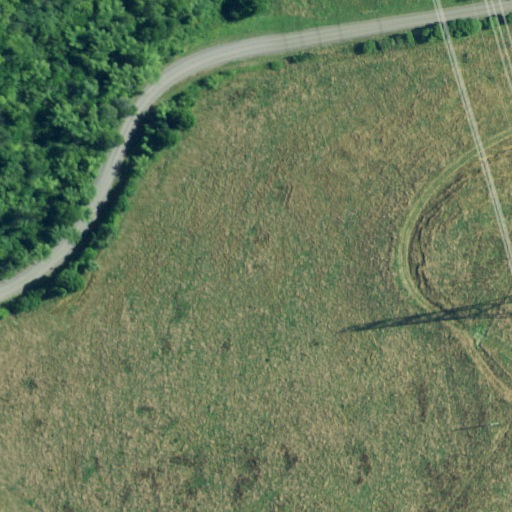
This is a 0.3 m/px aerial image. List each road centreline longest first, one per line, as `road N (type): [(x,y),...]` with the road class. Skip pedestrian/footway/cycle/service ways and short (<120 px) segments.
road 1 (unclassified): [(0,289),(74,233),(91,184),(146,106),(190,67),(461,0)]
road 2 (track): [(511,133),(432,189),(402,252),(422,306),(478,347),(511,387)]
